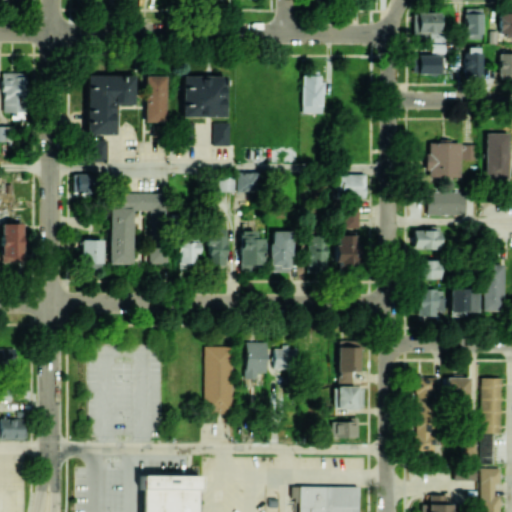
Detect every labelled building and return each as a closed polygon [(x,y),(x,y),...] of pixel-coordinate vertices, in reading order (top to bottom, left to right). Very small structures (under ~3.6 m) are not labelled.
[(481,8),(463,8),(463,38),(480,38),(481,8)] [(511,32),(511,8),(498,8),(497,32),(511,32)] [(441,11),(415,12),(416,33),(428,32),(428,41),(441,41),(441,11)] [(481,53),(462,52),(462,73),(480,73),(481,53)] [(511,52),(497,52),(497,73),(511,73),(511,52)] [(416,74),(440,73),(440,53),(415,54),(416,74)] [(1,112),(9,112),(10,118),(24,118),(23,72),(0,72),(1,112)] [(322,112),(321,82),(317,82),(317,72),(299,72),(300,112),(322,112)] [(85,74),(85,133),(113,133),(113,104),(132,104),(132,74),(85,74)] [(164,75),(143,75),(143,121),(164,121),(164,75)] [(180,116),(222,117),(223,76),(181,75),(180,116)] [(211,145),(228,144),(227,121),(210,122),(211,145)] [(193,143),(192,122),(182,122),(183,144),(193,143)] [(507,132),(483,132),(484,178),(507,178),(507,132)] [(106,161),(106,139),(90,139),(90,161),(106,161)] [(458,177),(459,141),(425,140),(424,176),(458,177)] [(459,159),(475,159),(475,143),(459,144),(459,159)] [(234,171),(234,190),(256,191),(257,172),(234,171)] [(72,191),(91,192),(91,174),(72,173),(72,191)] [(364,174),(335,173),(334,195),(363,196),(364,174)] [(232,191),(232,177),(216,177),(216,190),(232,191)] [(424,213),(463,214),(463,192),(425,191),(424,213)] [(107,263),(131,263),(131,209),(149,210),(149,218),(158,218),(159,193),(113,193),(113,206),(108,206),(107,263)] [(357,227),(357,207),(342,207),(342,227),(357,227)] [(0,222),(0,231),(0,260),(21,260),(21,222),(0,222)] [(204,264),(223,264),(224,228),(205,228),(204,264)] [(439,229),(412,229),(411,248),(438,248),(439,229)] [(254,237),(254,230),(239,230),(237,263),(261,264),(262,237),(254,237)] [(334,232),(335,262),(355,261),(354,231),(334,232)] [(268,265),(290,266),(291,232),(268,232),(268,265)] [(325,235),(305,235),(305,271),(324,271),(325,235)] [(101,239),(80,239),(79,268),(101,268),(101,239)] [(196,263),(197,241),(175,240),(174,262),(196,263)] [(438,259),(414,259),(415,278),(438,278),(438,259)] [(480,310),(501,311),(502,264),(481,263),(480,310)] [(476,293),(465,293),(465,287),(447,288),(448,316),(467,315),(467,311),(477,311),(476,293)] [(439,310),(439,288),(415,288),(415,315),(434,315),(434,310),(439,310)] [(263,371),(264,341),(243,341),(242,377),(255,378),(255,371),(263,371)] [(202,345),(202,412),(230,412),(231,345),(202,345)] [(350,383),(350,371),(358,371),(357,345),(334,346),(335,384),(350,383)] [(0,366),(13,367),(14,348),(0,347),(0,366)] [(294,348),(286,348),(286,347),(271,347),(270,369),(294,369),(294,348)] [(415,406),(430,406),(429,376),(414,376),(415,406)] [(467,376),(444,377),(445,398),(468,397),(467,376)] [(499,377),(479,376),(477,463),(491,463),(491,432),(498,432),(499,377)] [(360,385),(331,386),(332,409),(361,408),(360,385)] [(0,394),(0,400),(9,401),(9,389),(0,389),(0,394)] [(0,428),(0,439),(22,439),(22,418),(0,417),(0,428)] [(330,421),(330,437),(356,436),(356,420),(330,421)] [(475,455),(475,441),(462,441),(461,455),(475,455)] [(474,466),(452,465),(451,479),(474,480),(474,466)] [(498,467),(478,467),(477,511),(497,511),(498,493),(492,493),(492,483),(498,483),(498,467)] [(139,511),(195,511),(195,489),(198,489),(198,475),(140,474),(139,511)]
